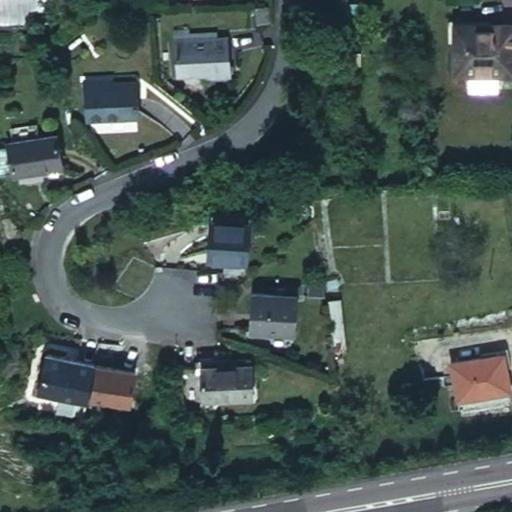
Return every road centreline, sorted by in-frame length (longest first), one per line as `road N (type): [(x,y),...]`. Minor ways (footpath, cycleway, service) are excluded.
road 1 (residential): [(188,299),(143,325),(98,314),(70,292),(63,251),(81,213),(205,169),(251,147),(281,120),(295,88),(299,0)]
road 2 (secondary): [(361,511),(511,485)]
